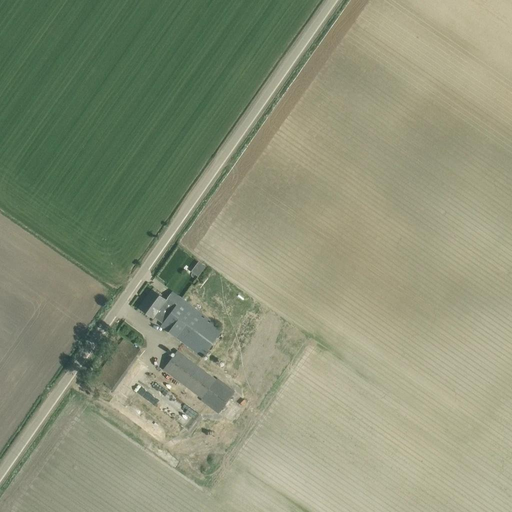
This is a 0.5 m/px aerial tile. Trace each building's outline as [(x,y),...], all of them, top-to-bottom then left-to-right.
[(201,277),(208,266),(200,260),(193,271),(201,277)] [(223,329),(172,292),(166,300),(152,290),(139,307),(153,318),(154,317),(163,323),(161,326),(202,357),(223,329)] [(134,343),(127,351),(136,359),(143,352),(134,343)] [(218,378),(216,380),(178,351),(163,369),(202,399),(201,400),(218,414),(235,391),(218,378)] [(185,425),(196,410),(156,381),(155,383),(148,378),(144,384),(164,398),(159,406),(185,425)]
